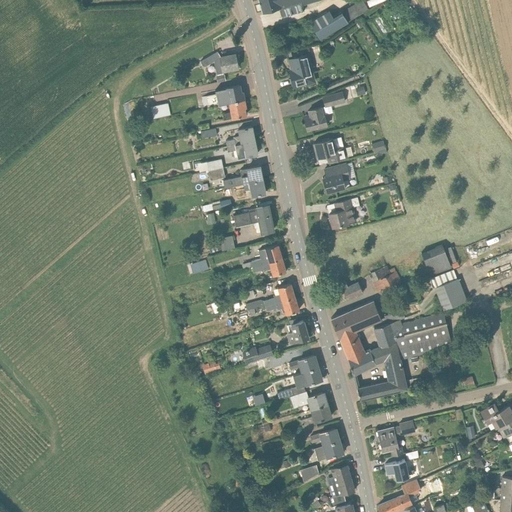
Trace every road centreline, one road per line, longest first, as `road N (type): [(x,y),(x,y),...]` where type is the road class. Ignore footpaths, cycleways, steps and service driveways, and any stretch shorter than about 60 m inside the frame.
road 1 (secondary): [(350,425),(242,0)]
road 2 (track): [(413,0),(511,136)]
road 3 (residential): [(511,386),(350,425)]
